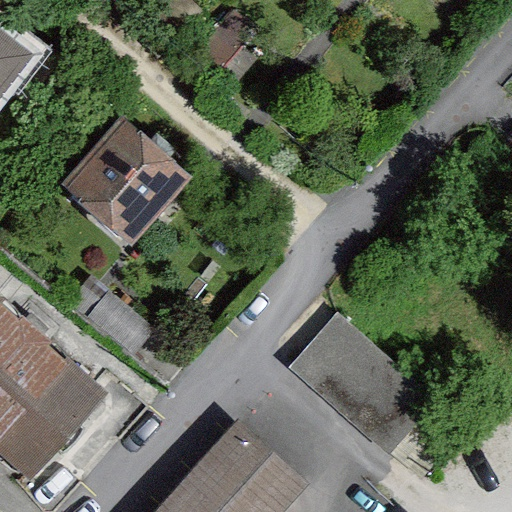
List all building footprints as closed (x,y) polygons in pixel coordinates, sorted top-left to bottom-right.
[(0,7),(0,114),(52,47),(0,7)] [(127,109),(69,177),(140,237),(198,170),(127,109)] [(0,280),(0,426),(42,464),(118,381),(0,280)] [(346,301),(295,359),(394,446),(445,388),(346,301)] [(240,412),(153,511),(274,511),(312,470),(240,412)]
